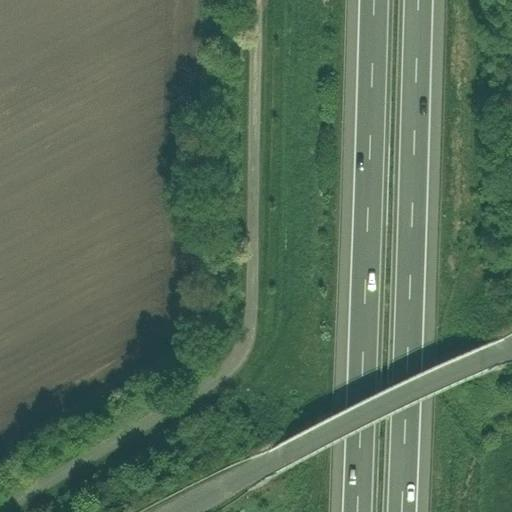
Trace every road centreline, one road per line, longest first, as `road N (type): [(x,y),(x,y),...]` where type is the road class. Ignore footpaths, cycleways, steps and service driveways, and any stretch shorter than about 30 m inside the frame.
road 1 (motorway): [(374,0),(355,511)]
road 2 (motorway): [(400,511),(418,0)]
road 3 (unclassified): [(511,346),(171,511)]
road 4 (track): [(260,0),(257,197)]
